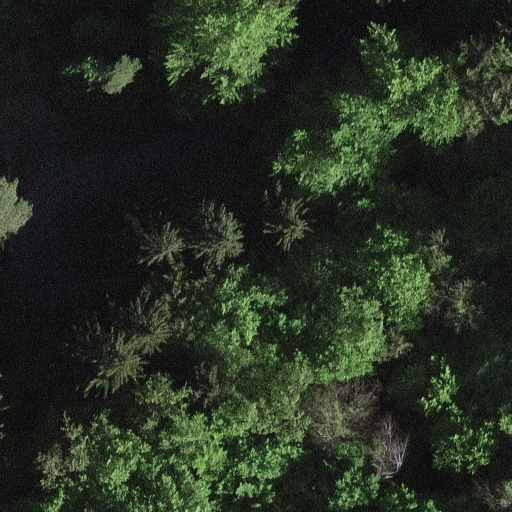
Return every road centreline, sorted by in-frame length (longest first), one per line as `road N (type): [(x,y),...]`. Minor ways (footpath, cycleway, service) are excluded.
road 1 (track): [(511,170),(394,204),(149,301),(87,306),(44,249),(52,197),(289,96),(395,0)]
road 2 (track): [(259,511),(368,400),(511,298)]
